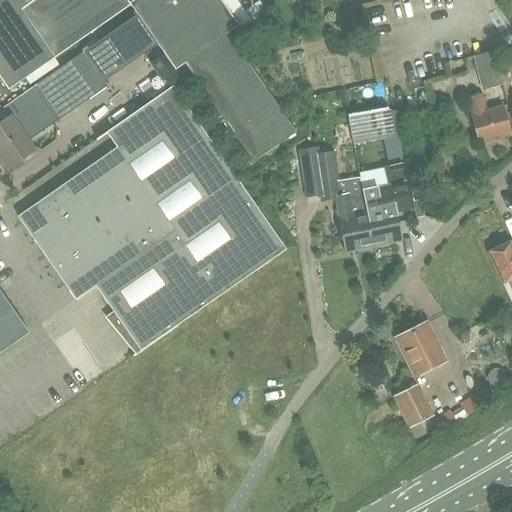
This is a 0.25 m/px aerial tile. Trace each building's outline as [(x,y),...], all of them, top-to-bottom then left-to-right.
[(130,6),(129,4),(125,0),(0,0),(0,79),(8,90),(130,6)] [(134,0),(129,4),(130,6),(163,54),(171,65),(174,70),(184,64),(253,162),(295,133),(226,33),(236,25),(219,0),(134,0)] [(123,47),(112,32),(2,108),(9,118),(0,124),(0,164),(7,174),(21,164),(19,161),(33,151),(18,129),(47,109),(56,122),(106,87),(93,68),(123,47)] [(503,85),(495,52),(474,57),(481,90),(503,85)] [(163,54),(150,63),(158,74),(171,65),(163,54)] [(175,90),(172,86),(105,133),(116,148),(17,217),(75,300),(95,286),(113,311),(111,312),(139,351),(132,356),(133,357),(174,328),(174,327),(285,250),(241,186),(174,90),(175,90)] [(478,144),(510,136),(502,106),(486,111),(482,95),(466,99),(478,144)] [(392,138),(388,112),(348,118),(352,144),(392,138)] [(361,191),(358,178),(339,182),(334,152),(318,154),(317,148),(298,151),(305,198),(319,195),(320,202),(334,198),(338,219),(345,253),(373,247),(361,191)] [(412,209),(406,181),(374,188),(361,191),(373,247),(401,241),(395,213),(412,209)] [(511,305),(511,246),(510,242),(487,253),(511,305)] [(0,292),(0,352),(28,333),(0,292)] [(511,344),(511,312),(511,309),(495,316),(509,346),(511,344)] [(413,377),(447,360),(428,323),(394,340),(413,377)] [(433,416),(418,384),(392,397),(407,428),(433,416)]
